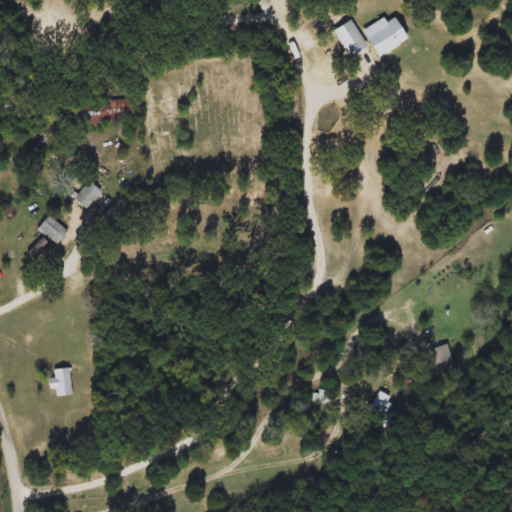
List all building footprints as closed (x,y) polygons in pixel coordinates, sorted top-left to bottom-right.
[(333,30),(351,20),(358,33),(382,19),(384,23),(392,19),(405,42),(375,59),(368,46),(348,58),(333,30)] [(73,199),(88,181),(101,193),(86,211),(73,199)] [(68,232),(57,246),(36,230),(47,216),(68,232)] [(430,368),(425,353),(443,346),(448,362),(430,368)] [(55,397),(51,370),(67,368),(71,395),(55,397)] [(394,399),(381,425),(368,419),(381,392),(394,399)]
